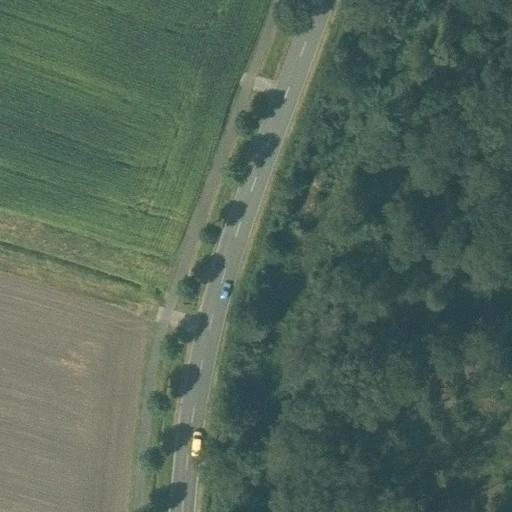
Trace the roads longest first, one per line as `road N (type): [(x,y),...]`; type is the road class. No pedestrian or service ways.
road 1 (track): [(428,0),(325,192),(270,341),(511,335)]
road 2 (secondary): [(321,0),(227,263),(204,363)]
road 3 (secondary): [(183,511),(204,363)]
